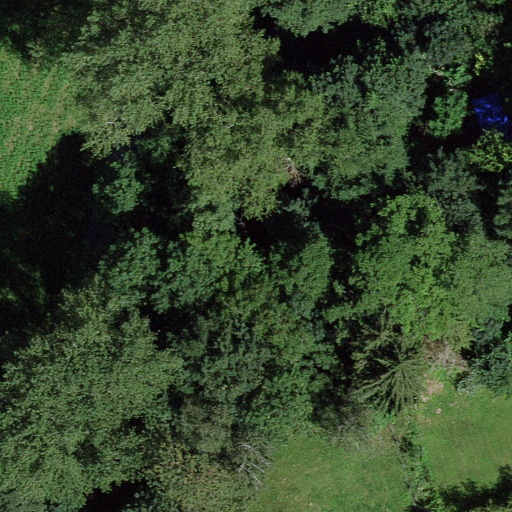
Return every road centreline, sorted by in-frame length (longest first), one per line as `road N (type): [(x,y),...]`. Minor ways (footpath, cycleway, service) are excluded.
road 1 (track): [(0,369),(55,297),(193,0)]
road 2 (track): [(104,511),(153,431),(94,208)]
